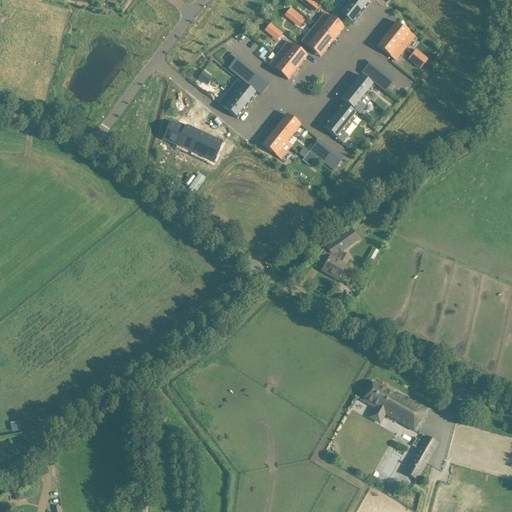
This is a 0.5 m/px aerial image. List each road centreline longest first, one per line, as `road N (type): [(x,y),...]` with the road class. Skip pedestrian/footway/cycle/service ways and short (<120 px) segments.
road 1 (unclassified): [(0,478),(234,307),(263,272)]
road 2 (residential): [(154,60),(246,134),(282,87),(309,104),(384,12)]
road 3 (unclassified): [(511,409),(263,272)]
road 4 (unclassified): [(263,272),(93,144)]
